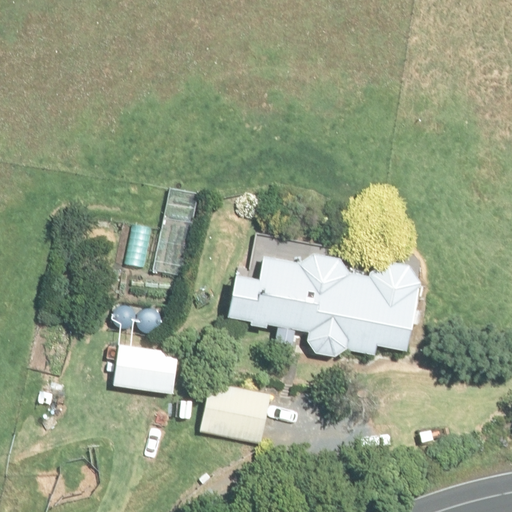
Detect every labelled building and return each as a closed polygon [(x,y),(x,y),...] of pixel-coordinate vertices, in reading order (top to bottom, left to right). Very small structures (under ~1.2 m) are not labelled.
[(201,194),(172,187),(152,272),(181,279),(201,194)] [(309,335),(316,354),(337,358),(347,351),(378,357),(380,343),(409,349),(424,270),(257,237),(249,276),(236,274),(227,319),(277,329),(273,346),(293,349),(296,332),(309,335)] [(167,308),(141,306),(139,333),(165,335),(167,308)] [(137,307),(110,307),(110,331),(136,332),(137,307)] [(118,343),(113,385),(174,393),(179,350),(118,343)] [(213,382),(202,432),(262,446),(273,397),(213,382)]
